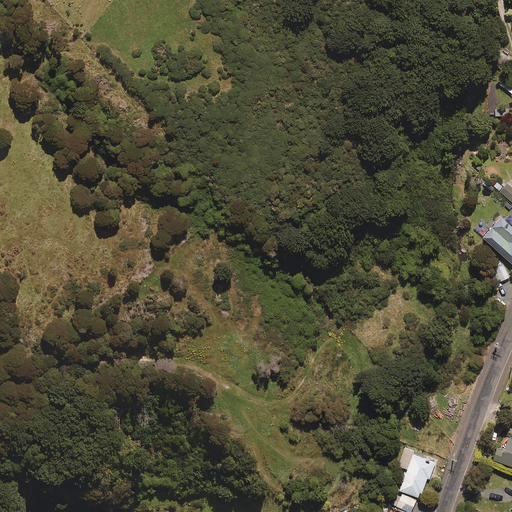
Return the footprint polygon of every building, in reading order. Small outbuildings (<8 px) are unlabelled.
[(511,82),(501,73),(496,81),(510,92),(511,88),(511,82)] [(511,187),(507,183),(500,190),(511,201),(511,187)] [(511,225),(501,215),(482,236),(511,262),(511,260),(511,225)] [(511,410),(505,408),(500,418),(511,423),(511,410)] [(511,438),(508,437),(506,443),(499,440),(492,459),(511,465),(511,438)] [(404,446),(398,465),(407,468),(399,490),(420,497),(426,477),(429,478),(435,461),(413,453),(414,450),(404,446)] [(416,500),(401,493),(395,505),(410,511),(416,500)]
